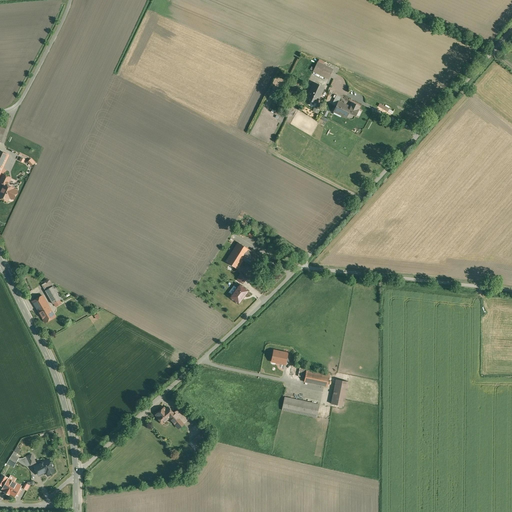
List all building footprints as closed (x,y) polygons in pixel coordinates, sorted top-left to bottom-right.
[(333,70),(318,62),(313,71),(328,79),(333,70)] [(294,91),(296,86),(290,82),(287,88),(294,91)] [(324,87),(314,82),(314,83),(311,88),(321,93),(324,88),(324,87)] [(321,93),(311,88),(306,99),(316,104),(321,93)] [(341,97),(336,95),(332,104),(336,106),(339,102),(341,97)] [(349,107),(339,102),(336,106),(334,112),(346,118),(349,112),(355,115),(358,110),(357,110),(359,106),(353,103),(351,106),(349,107)] [(8,155),(0,151),(0,165),(3,167),(8,155)] [(10,178),(3,175),(0,180),(0,182),(4,185),(4,184),(7,185),(10,178)] [(7,185),(4,184),(4,185),(0,193),(0,198),(7,201),(10,195),(15,197),(15,196),(16,195),(17,193),(17,191),(13,189),(13,188),(7,185)] [(238,243),(226,261),(237,268),(243,259),(249,250),(238,243)] [(262,258),(249,250),(243,259),(256,267),(262,258)] [(245,283),(239,278),(236,283),(242,287),(245,283)] [(50,282),(43,286),(46,292),(53,288),(50,282)] [(242,287),(236,283),(233,287),(236,289),(230,298),(239,304),(247,291),(242,287)] [(61,301),(53,288),(46,292),(53,305),(61,301)] [(55,318),(44,297),(33,303),(45,324),(55,318)] [(283,353),(274,351),(272,361),(285,364),(287,355),(283,354),(283,353)] [(307,369),(300,367),(298,376),(305,378),(307,369)] [(330,374),(307,369),(305,378),(304,382),(327,387),(330,374)] [(348,382),(336,380),(331,404),(343,406),(348,382)] [(319,405),(285,397),(282,410),(301,414),(317,417),(319,405)] [(173,414),(168,407),(165,410),(164,408),(161,410),(160,410),(159,411),(159,413),(156,415),(160,420),(163,418),(165,421),(169,418),(178,428),(184,424),(174,413),(173,414)] [(188,420),(179,409),(174,413),(184,424),(188,420)] [(204,430),(192,441),(197,446),(209,435),(204,430)] [(31,454),(26,457),(27,460),(30,465),(36,462),(31,454)] [(48,459),(34,466),(39,475),(46,472),(48,475),(54,471),(48,459)] [(21,486),(8,479),(7,478),(2,486),(4,487),(3,489),(5,490),(4,492),(9,494),(10,493),(15,496),(16,494),(18,495),(21,490),(19,489),(21,486)]
